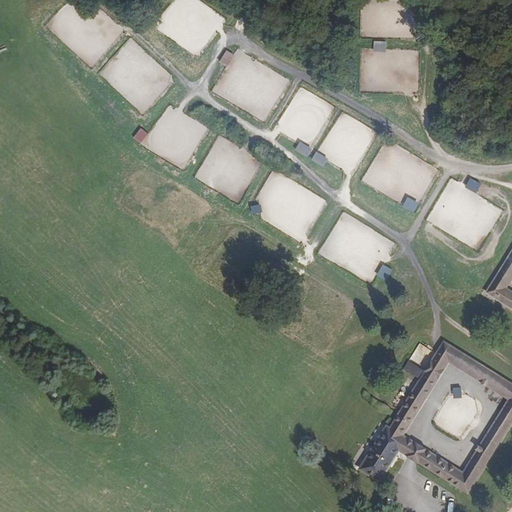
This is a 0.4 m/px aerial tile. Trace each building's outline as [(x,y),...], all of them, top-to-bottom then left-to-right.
[(376,41),(375,51),(388,52),(388,42),(376,41)] [(230,67),(237,55),(227,51),(221,62),(230,67)] [(135,138),(143,144),(150,133),(142,128),(135,138)] [(299,151),(310,155),(312,149),(301,145),(299,151)] [(317,153),(313,161),(326,167),(330,158),(317,153)] [(467,187),(478,193),(483,184),(472,178),(467,187)] [(409,197),(404,207),(416,212),(421,203),(409,197)] [(511,294),(502,289),(511,273),(511,252),(487,293),(511,307),(511,294)] [(379,275),(388,280),(394,269),(385,264),(379,275)] [(408,457),(415,447),(399,437),(436,377),(448,358),(511,397),(511,401),(465,477),(424,452),(417,462),(418,463),(419,462),(468,493),(511,421),(511,384),(444,342),(436,355),(431,363),(427,371),(422,379),(421,379),(390,429),(387,427),(360,469),(380,481),(399,450),(408,455),(407,457),(408,457)] [(465,477),(511,401),(511,397),(448,358),(436,377),(399,437),(415,447),(424,452),(465,477)] [(411,372),(422,379),(427,371),(416,364),(411,372)] [(417,462),(424,452),(415,447),(408,457),(417,462)]
